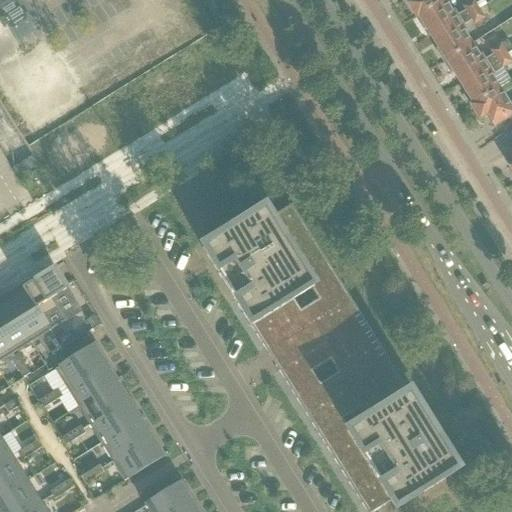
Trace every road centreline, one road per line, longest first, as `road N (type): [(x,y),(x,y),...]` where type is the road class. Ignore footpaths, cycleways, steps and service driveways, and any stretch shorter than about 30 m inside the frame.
road 1 (residential): [(248,420),(133,230),(79,264),(195,452)]
road 2 (primary): [(283,0),(511,363)]
road 3 (primary): [(511,306),(320,0)]
road 4 (residential): [(511,236),(364,0)]
